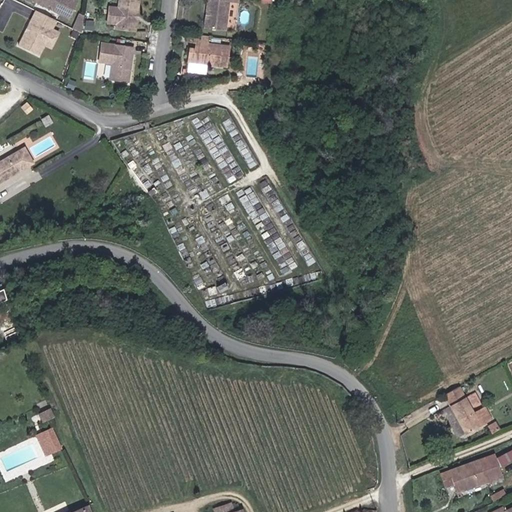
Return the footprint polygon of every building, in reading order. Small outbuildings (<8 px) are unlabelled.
[(70,20),(79,2),(75,0),(38,0),(37,3),(70,20)] [(120,0),(120,7),(110,6),(108,22),(118,24),(117,28),(137,31),(140,0),(120,0)] [(240,1),(240,0),(207,0),(206,13),(208,13),(207,18),(205,18),(204,27),(226,30),(229,0),(240,1)] [(56,20),(37,11),(32,19),(30,19),(17,45),(38,55),(43,45),(51,29),(56,20)] [(77,13),(76,29),(83,30),(85,14),(77,13)] [(57,32),(51,29),(43,45),(49,48),(57,32)] [(223,64),(230,65),(232,47),(211,45),(212,37),(196,35),(195,43),(198,44),(197,51),(190,50),(189,63),(222,67),(223,64)] [(129,81),(134,46),(102,42),(99,61),(112,62),(110,78),(129,81)] [(28,114),(34,108),(29,103),(23,109),(28,114)] [(54,121),(50,115),(43,119),(47,125),(54,121)] [(0,182),(26,167),(17,151),(0,160),(0,182)] [(462,386),(446,393),(467,434),(492,421),(486,408),(476,413),(462,386)] [(39,412),(42,420),(54,415),(50,407),(39,412)] [(45,455),(63,447),(53,425),(35,433),(45,455)] [(500,464),(511,458),(511,447),(495,455),(500,464)] [(458,482),(462,491),(503,475),(495,453),(442,473),(447,487),(458,482)] [(491,496),(494,502),(505,496),(502,491),(491,496)] [(242,511),(241,507),(237,509),(234,501),(212,509),(213,511),(242,511)]
